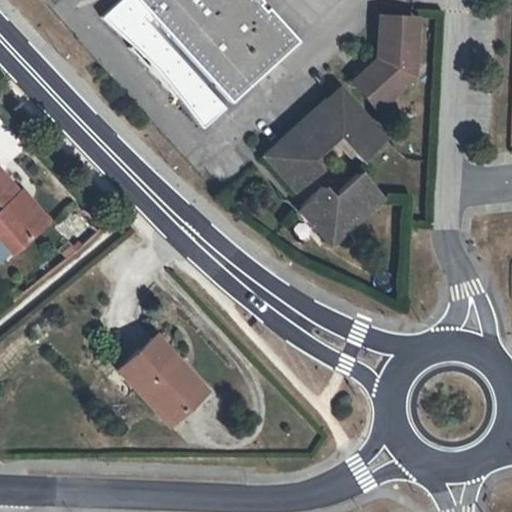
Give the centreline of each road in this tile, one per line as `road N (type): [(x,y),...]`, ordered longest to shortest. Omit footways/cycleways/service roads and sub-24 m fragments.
road 1 (secondary): [(0,33),(252,286),(318,334),(404,376)]
road 2 (secondary): [(0,491),(248,501),(299,495),(362,474),(403,440)]
road 3 (secondary): [(504,422),(499,382),(471,356),(433,354),(404,376)]
